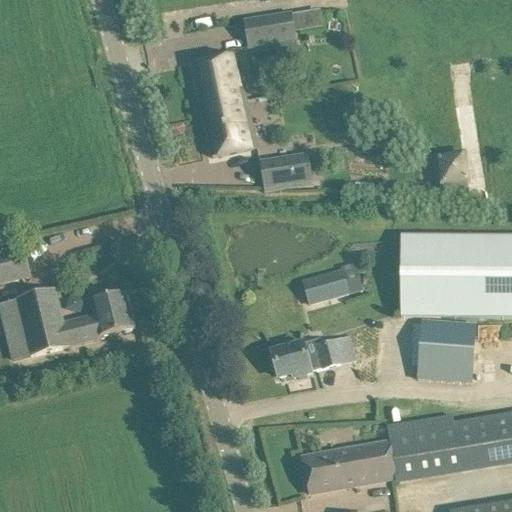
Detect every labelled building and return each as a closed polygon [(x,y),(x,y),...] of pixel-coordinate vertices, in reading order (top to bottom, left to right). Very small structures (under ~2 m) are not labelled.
[(293,15),(244,23),(248,48),(297,41),(293,15)] [(230,58),(193,66),(213,159),(258,150),(242,89),(237,90),(230,58)] [(432,186),(464,185),(463,153),(431,154),(432,186)] [(264,190),(313,182),(309,157),(260,164),(264,190)] [(511,239),(402,239),(402,319),(511,319),(511,239)] [(0,255),(0,285),(30,279),(24,250),(0,255)] [(373,254),(355,257),(357,264),(374,261),(373,254)] [(349,296),(342,272),(304,283),(310,306),(349,296)] [(55,293),(35,298),(18,302),(13,303),(26,359),(101,341),(100,339),(123,333),(124,335),(126,336),(132,334),(133,333),(133,331),(135,330),(125,294),(91,303),(94,317),(63,325),(55,293)] [(471,385),(476,327),(423,324),(418,381),(471,385)] [(303,346),(272,354),(279,379),(293,375),(295,379),(343,365),(337,343),(322,347),(320,339),(303,344),(303,346)] [(390,445),(302,460),(310,496),(511,460),(511,415),(454,424),(452,417),(388,428),(390,445)]
